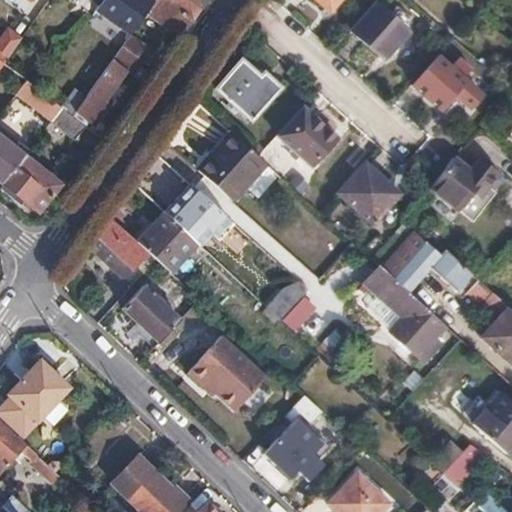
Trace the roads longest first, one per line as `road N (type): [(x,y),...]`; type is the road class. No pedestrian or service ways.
road 1 (residential): [(46,267),(238,0)]
road 2 (residential): [(29,291),(260,511)]
